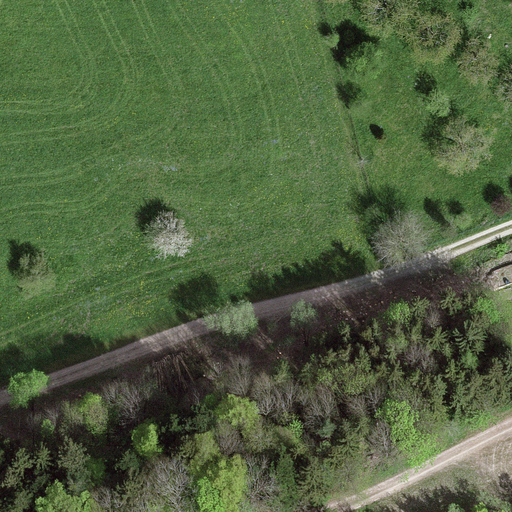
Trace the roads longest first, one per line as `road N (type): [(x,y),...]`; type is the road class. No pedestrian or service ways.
road 1 (track): [(511,225),(0,396)]
road 2 (track): [(324,511),(511,421)]
